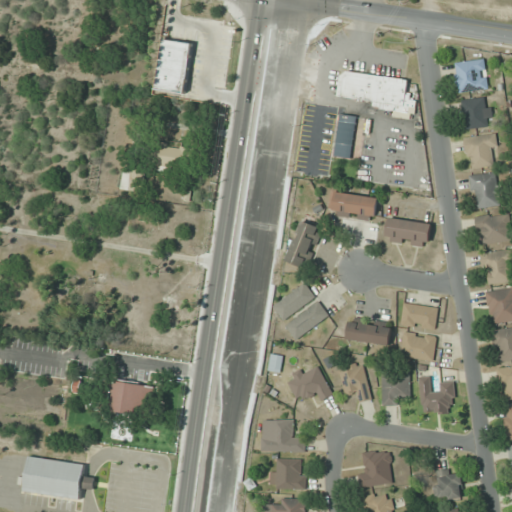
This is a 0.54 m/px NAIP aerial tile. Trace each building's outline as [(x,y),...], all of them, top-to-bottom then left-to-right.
[(156,90),(187,94),(194,44),(163,39),(156,90)] [(458,92),(488,90),(486,60),(456,62),(458,92)] [(408,109),(413,80),(342,71),(338,99),(408,109)] [(463,99),(464,129),(492,128),(491,98),(463,99)] [(334,156),(351,159),(358,117),(341,114),(334,156)] [(468,136),(468,167),(498,167),(498,136),(468,136)] [(191,146),(155,146),(155,168),(191,168),(191,146)] [(475,208),(501,206),(498,172),(472,174),(475,208)] [(376,222),(379,198),(334,191),(330,215),(376,222)] [(511,243),(511,215),(478,215),(478,243),(511,243)] [(387,242),(429,247),(432,223),(389,218),(387,242)] [(308,269),(323,228),(302,220),(287,262),(308,269)] [(511,284),(511,252),(484,252),(484,284),(511,284)] [(274,307),(285,321),(316,297),(305,283),(274,307)] [(491,324),(511,322),(511,288),(487,291),(491,324)] [(287,326),(297,340),(330,315),(320,301),(287,326)] [(436,330),(439,308),(405,303),(402,325),(436,330)] [(348,340),(390,345),(392,324),(350,319),(348,340)] [(511,328),(493,329),(495,361),(511,359),(511,328)] [(402,357),(435,360),(437,336),(404,333),(402,357)] [(277,372),(279,355),(267,353),(264,370),(277,372)] [(357,392),(360,402),(372,399),(363,363),(339,369),(346,395),(357,392)] [(511,366),(499,368),(502,400),(511,399),(511,366)] [(321,401),(334,394),(320,367),(310,372),(307,367),(287,378),(299,402),(317,393),(321,401)] [(383,374),(383,405),(410,405),(410,374),(383,374)] [(422,413),(448,412),(447,403),(456,403),(456,387),(432,387),(431,377),(421,378),(422,413)] [(145,407),(147,382),(115,381),(114,405),(145,407)] [(511,405),(503,406),(505,439),(511,438),(511,405)] [(295,420),(262,420),(262,452),(306,452),(306,439),(295,439),(295,420)] [(392,486),(392,453),(368,453),(368,472),(360,472),(360,486),(392,486)] [(87,464),(29,456),(24,492),(81,500),(83,490),(94,491),(96,476),(85,475),(87,464)] [(306,489),(306,459),(279,459),(279,469),(271,469),(271,489),(306,489)] [(435,499),(462,499),(462,474),(435,474),(435,499)] [(395,511),(390,492),(365,498),(368,511),(395,511)] [(265,511),(311,511),(311,510),(305,510),(305,500),(276,499),(276,506),(265,506),(265,511)]
